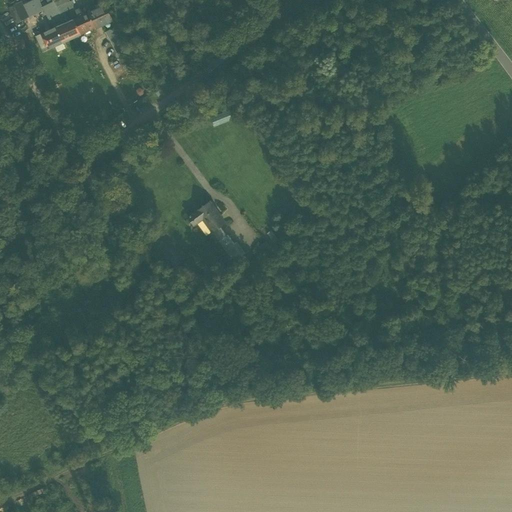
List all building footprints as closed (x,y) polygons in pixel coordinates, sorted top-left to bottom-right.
[(53,23),(55,28),(55,27),(65,23),(62,19),(52,0),(36,0),(27,5),(32,14),(43,9),(45,13),(46,12),(49,18),(50,18),(52,23),(53,23)] [(52,0),(62,19),(66,16),(64,11),(72,7),(73,7),(73,4),(72,1),(70,2),(68,0),(52,0)] [(9,9),(15,22),(29,16),(22,2),(9,9)] [(27,5),(22,2),(29,16),(32,14),(27,5)] [(92,11),(105,5),(103,2),(87,9),(89,12),(92,11)] [(105,5),(92,11),(99,26),(113,20),(105,5)] [(76,12),(78,17),(89,12),(87,9),(86,8),(76,12)] [(92,11),(89,12),(96,28),(99,26),(92,11)] [(78,17),(73,19),(80,35),(96,28),(89,12),(78,17)] [(73,19),(65,23),(72,38),(80,35),(73,19)] [(65,23),(55,27),(62,43),(72,38),(65,23)] [(105,32),(117,53),(128,47),(116,26),(105,32)] [(48,50),(62,43),(55,27),(55,28),(41,34),(48,50)] [(35,36),(43,52),(48,50),(41,34),(35,36)] [(119,59),(127,74),(139,68),(128,47),(117,53),(119,59)] [(222,113),(224,122),(233,119),(231,110),(222,113)] [(210,202),(197,211),(202,219),(212,232),(219,226),(225,223),(210,202)] [(194,225),(202,219),(197,211),(192,214),(189,216),(189,217),(188,217),(194,225)] [(226,236),(219,226),(212,232),(219,241),(226,236)] [(219,241),(226,251),(234,245),(227,235),(226,236),(219,241)] [(226,251),(233,261),(245,253),(237,243),(234,245),(226,251)]
